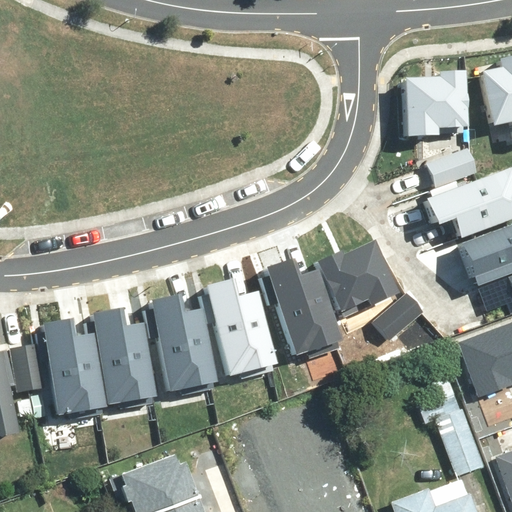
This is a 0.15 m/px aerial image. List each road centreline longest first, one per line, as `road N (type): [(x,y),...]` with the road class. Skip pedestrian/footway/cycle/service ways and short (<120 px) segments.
road 1 (residential): [(330,173),(251,224),(0,274)]
road 2 (residential): [(330,173),(423,299),(449,308),(486,302)]
road 3 (residential): [(162,0),(366,16)]
road 4 (residential): [(366,16),(357,121),(330,173)]
